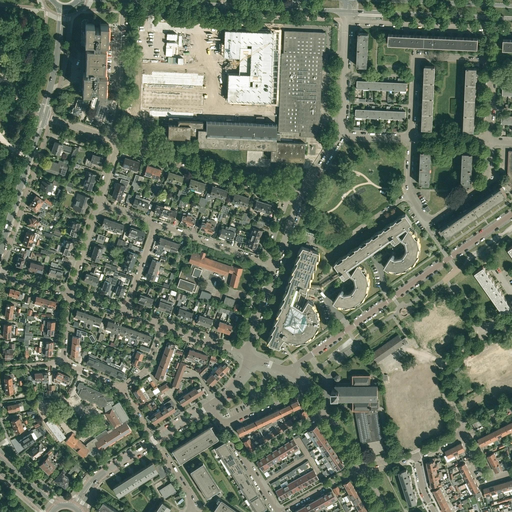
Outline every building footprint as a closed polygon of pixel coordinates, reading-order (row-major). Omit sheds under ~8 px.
[(97,88),(97,92),(106,93),(106,73),(98,73),(98,70),(105,70),(106,47),(99,46),(99,43),(108,43),(109,24),(100,24),(100,27),(94,27),(94,23),(85,23),(85,43),(93,43),(93,46),(86,46),(85,69),(92,69),(92,73),(83,72),(82,92),(91,92),(91,88),(97,88)] [(224,29),(222,74),(227,74),(226,90),(227,90),(226,101),(276,103),(279,32),(224,29)] [(164,125),(164,133),(168,134),(168,136),(168,137),(189,138),(189,137),(189,135),(197,135),(197,145),(238,147),(271,148),(270,159),(304,161),(304,142),(304,136),(319,137),(319,132),(322,67),(322,56),(322,55),(322,54),(320,54),(320,50),(325,51),(325,32),(282,30),(281,53),(278,128),(276,128),(276,124),(264,124),(264,120),(264,117),(256,116),(256,120),(256,123),(240,123),(206,121),(206,128),(202,128),(203,121),(179,120),(169,120),(168,124),(168,125),(164,125)] [(358,33),(358,42),(357,49),(368,50),(368,33),(358,33)] [(406,35),(403,35),(389,34),(388,44),(406,45),(406,35)] [(424,35),(421,35),(406,35),(406,45),(424,45),(424,35)] [(442,36),(439,36),(424,35),(424,45),(442,46),(442,36)] [(460,37),(457,37),(442,36),(442,46),(460,47),(460,37)] [(478,38),(475,38),(460,37),(460,47),(477,48),(478,38)] [(511,39),(503,39),(503,49),(511,49),(511,39)] [(357,49),(357,59),(357,66),(367,66),(368,50),(357,49)] [(425,65),(424,75),(424,81),(434,82),(435,66),(425,65)] [(476,84),(476,75),(476,68),(466,67),(466,83),(476,84)] [(139,70),(137,119),(169,120),(179,120),(203,121),(204,121),(206,73),(139,70)] [(424,81),(423,90),(423,97),(433,97),(434,82),(424,81)] [(475,99),(475,90),(476,84),(466,83),(465,86),(465,99),(475,99)] [(423,97),(423,106),(422,113),(433,113),(433,97),(423,97)] [(83,107),(86,108),(88,102),(78,99),(75,108),(73,107),(71,113),(78,115),(78,114),(81,115),(83,107)] [(474,115),(475,106),(475,99),(465,99),(464,115),(474,115)] [(109,110),(108,110),(109,107),(100,104),(99,107),(98,107),(95,116),(94,115),(92,122),(98,124),(98,123),(101,124),(104,115),(107,116),(109,110)] [(422,113),(422,122),(422,128),(432,129),(433,113),(422,113)] [(474,131),(474,122),(474,115),(464,115),(463,130),(474,131)] [(62,154),(63,150),(70,152),(71,147),(62,144),(54,142),(51,151),(62,154)] [(421,151),(420,160),(420,167),(430,168),(431,151),(421,151)] [(472,170),(472,160),(473,153),(463,152),(462,169),(472,170)] [(93,154),(91,160),(87,158),(85,164),(91,166),(92,162),(100,164),(102,157),(93,154)] [(125,168),(126,167),(129,168),(132,160),(125,158),(122,167),(125,168)] [(68,163),(59,160),(58,164),(48,161),(46,169),(57,173),(59,167),(62,168),(60,174),(65,175),(68,163)] [(136,172),(136,170),(139,162),(132,160),(129,168),(133,169),(132,170),(136,172)] [(144,174),(151,176),(154,167),(147,164),(144,174)] [(161,169),(154,167),(151,176),(158,179),(161,169)] [(420,167),(420,176),(419,184),(429,184),(430,168),(420,167)] [(471,186),(472,177),(472,170),(462,169),(461,186),(471,186)] [(85,176),(87,176),(86,179),(94,182),(96,174),(88,172),(87,171),(85,176)] [(166,180),(166,181),(173,183),(176,174),(169,172),(166,180)] [(183,176),(176,174),(173,183),(180,186),(180,184),(183,176)] [(52,191),(53,185),(59,186),(60,181),(51,178),(50,181),(48,181),(48,182),(42,181),(40,187),(43,188),(42,189),(48,191),(48,190),(52,191)] [(91,189),(94,182),(86,179),(84,187),(91,189)] [(122,192),(123,189),(125,189),(126,186),(127,186),(129,181),(121,179),(119,183),(117,183),(115,182),(114,187),(115,187),(114,189),(122,192)] [(191,179),(188,187),(185,186),(184,191),(182,191),(180,198),(184,199),(186,192),(188,193),(189,189),(191,190),(191,189),(195,190),(198,181),(191,179)] [(205,183),(198,181),(195,190),(202,193),(205,183)] [(152,196),(155,197),(158,190),(160,183),(157,182),(152,196)] [(447,237),(504,197),(507,195),(503,190),(505,189),(502,184),(500,186),(501,187),(442,229),(441,227),(438,229),(442,234),(444,232),(447,237)] [(216,197),(220,188),(212,186),(210,194),(207,193),(205,198),(208,199),(209,200),(210,198),(212,198),(213,196),(216,197)] [(227,190),(220,188),(216,197),(221,199),(220,201),(223,201),(223,200),(224,200),(224,199),(227,190)] [(123,196),(121,196),(122,192),(114,189),(112,196),(120,199),(122,200),(123,196)] [(89,197),(78,193),(73,208),(84,212),(89,197)] [(232,201),(231,202),(234,203),(233,206),(238,207),(239,204),(239,203),(242,195),(234,193),(232,201)] [(132,205),(139,208),(143,198),(139,197),(140,195),(136,194),(135,199),(132,205)] [(47,203),(43,201),(43,200),(36,195),(32,201),(44,209),(43,208),(47,203)] [(239,203),(239,204),(246,207),(246,206),(249,197),(242,195),(239,203)] [(146,210),(149,203),(150,201),(143,198),(139,208),(146,210)] [(256,213),(260,214),(264,202),(256,200),(253,209),(256,210),(255,212),(256,212),(256,213)] [(36,211),(38,208),(42,212),(44,209),(32,201),(29,206),(36,211)] [(267,216),(268,213),(271,204),(264,202),(260,214),(261,212),(264,213),(264,215),(267,216)] [(153,213),(160,215),(163,207),(156,204),(153,213)] [(160,215),(167,217),(169,209),(163,207),(160,215)] [(176,211),(169,209),(167,217),(173,220),(176,211)] [(180,222),(186,224),(189,215),(187,214),(184,212),(180,222)] [(190,213),(190,215),(189,215),(186,224),(192,226),(195,219),(196,217),(192,215),(193,214),(190,213)] [(337,260),(334,264),(341,273),(343,276),(342,276),(342,277),(343,278),(344,278),(350,274),(350,273),(347,268),(391,237),(392,239),(393,240),(393,241),(392,241),(393,242),(394,243),(395,243),(400,239),(401,238),(406,241),(408,249),(403,257),(395,258),(393,257),(394,255),(395,254),(394,253),(393,253),(392,254),(391,255),(391,256),(384,266),(389,269),(390,268),(396,269),(396,271),(407,268),(407,267),(411,263),(413,264),(419,255),(417,254),(418,248),(420,248),(418,237),(416,237),(413,232),(413,231),(409,228),(408,228),(407,227),(401,237),(400,237),(398,234),(397,233),(409,225),(412,223),(406,214),(402,215),(403,217),(398,220),(396,219),(394,222),(390,223),(391,225),(386,229),(384,227),(382,230),(378,232),(379,233),(374,237),(373,236),(370,239),(366,240),(367,242),(362,245),(361,244),(358,247),(355,248),(355,250),(350,253),(349,252),(346,255),(343,256),(343,258),(338,262),(337,260)] [(35,226),(36,223),(38,223),(39,221),(38,220),(36,220),(36,219),(31,217),(31,218),(29,218),(27,224),(35,226)] [(102,225),(105,227),(104,229),(107,230),(110,220),(104,218),(102,225)] [(200,229),(206,231),(209,219),(207,219),(206,220),(203,219),(202,222),(200,229)] [(211,223),(209,222),(210,219),(209,219),(206,231),(212,233),(214,226),(215,223),(212,221),(211,223)] [(111,229),(114,230),(117,222),(110,220),(107,230),(107,231),(109,232),(110,230),(110,231),(111,229)] [(73,221),(72,224),(71,224),(70,227),(68,226),(78,230),(80,223),(73,221)] [(114,230),(113,234),(115,234),(116,233),(117,233),(117,231),(121,232),(123,225),(117,222),(114,230)] [(76,236),(78,230),(68,226),(66,232),(69,233),(76,236)] [(222,227),(219,235),(225,238),(228,230),(229,228),(229,227),(226,226),(226,227),(225,228),(222,227)] [(228,230),(225,238),(232,240),(234,232),(236,228),(230,226),(229,227),(229,228),(228,230)] [(128,235),(127,237),(134,239),(138,229),(131,227),(128,235)] [(254,227),(251,233),(260,236),(262,230),(254,227)] [(145,232),(138,229),(134,239),(141,242),(142,239),(145,232)] [(33,240),(36,241),(36,240),(39,241),(40,240),(36,238),(38,234),(30,232),(31,231),(28,230),(27,231),(25,237),(33,240)] [(251,233),(249,239),(258,242),(260,236),(251,233)] [(33,240),(25,237),(23,243),(23,244),(26,245),(26,244),(31,246),(32,243),(39,245),(40,242),(39,241),(36,240),(36,241),(33,240)] [(160,237),(158,244),(158,245),(158,247),(161,248),(159,252),(156,250),(155,253),(160,255),(161,254),(162,252),(163,248),(166,239),(160,237)] [(172,242),(166,239),(163,248),(169,250),(169,251),(172,242)] [(247,245),(255,248),(258,242),(249,239),(247,245)] [(67,240),(65,243),(64,243),(63,246),(72,249),(74,242),(67,240)] [(178,244),(172,242),(169,251),(169,250),(169,251),(175,253),(178,244)] [(70,255),(72,249),(63,246),(62,248),(61,248),(60,251),(62,252),(70,255)] [(95,246),(93,252),(101,254),(102,252),(101,251),(102,248),(95,246)] [(312,270),(313,268),(313,267),(315,267),(315,261),(316,258),(318,258),(318,252),(302,246),(298,252),(299,253),(299,255),(295,260),(296,261),(295,264),(292,269),(293,270),(292,272),(289,278),(290,279),(289,281),(286,287),(287,288),(286,290),(282,296),(284,297),(283,299),(279,305),(281,306),(280,308),(276,313),(278,314),(277,317),(273,322),(275,323),(274,325),(270,331),(272,332),(271,334),(267,340),(269,341),(268,343),(278,347),(279,347),(280,347),(280,346),(280,345),(279,344),(283,338),(287,341),(288,340),(294,341),(294,342),(305,340),(305,338),(310,335),(311,336),(317,326),(316,326),(317,319),(318,319),(316,308),(315,309),(312,305),(313,303),(307,299),(308,292),(310,293),(311,289),(310,289),(309,288),(308,287),(308,286),(309,278),(310,276),(311,276),(312,270)] [(22,254),(22,255),(21,258),(19,257),(19,258),(18,257),(17,260),(18,260),(17,265),(22,267),(24,258),(25,255),(26,256),(27,251),(21,250),(20,253),(22,254)] [(129,251),(126,257),(135,260),(137,254),(129,251)] [(233,271),(230,283),(229,285),(230,285),(230,286),(234,287),(234,286),(236,287),(240,274),(241,274),(242,268),(234,266),(234,267),(204,257),(205,253),(201,251),(200,254),(192,252),(189,262),(192,263),(190,270),(182,268),(178,278),(180,278),(177,286),(192,291),(195,292),(199,279),(198,279),(199,277),(202,269),(198,268),(199,265),(226,275),(229,270),(233,271)] [(98,261),(99,257),(100,258),(101,254),(93,252),(91,258),(98,261)] [(61,260),(61,259),(59,258),(58,262),(62,263),(67,265),(69,259),(63,257),(62,260),(61,260)] [(126,257),(124,263),(133,266),(135,260),(126,257)] [(152,259),(150,265),(158,268),(160,262),(152,259)] [(29,269),(35,270),(37,263),(31,262),(29,269)] [(48,274),(54,276),(57,266),(58,264),(52,262),(48,274)] [(43,269),(42,269),(43,265),(37,263),(35,270),(38,271),(38,272),(42,273),(43,269)] [(131,272),(133,266),(124,263),(124,265),(123,265),(122,268),(122,269),(131,272)] [(363,266),(359,264),(358,263),(351,274),(355,276),(357,285),(352,292),(344,294),(342,293),(344,291),(344,290),(344,289),(343,289),(342,289),(340,292),(333,302),(338,305),(339,304),(345,305),(345,306),(356,304),(356,302),(361,299),(362,300),(368,290),(367,290),(368,284),(369,283),(367,273),(365,273),(362,268),(363,266)] [(150,265),(148,271),(156,274),(158,268),(150,265)] [(63,270),(61,269),(61,267),(59,267),(60,266),(57,266),(54,276),(61,278),(62,273),(64,274),(65,271),(63,270)] [(492,280),(490,277),(483,266),(475,272),(484,286),(492,280)] [(92,272),(93,272),(90,283),(96,285),(99,278),(99,277),(100,275),(95,273),(96,270),(93,269),(92,272)] [(154,280),(155,276),(156,274),(148,271),(146,277),(154,280)] [(90,283),(93,272),(92,272),(90,272),(89,274),(86,273),(84,280),(90,283)] [(105,280),(102,289),(107,291),(108,291),(111,283),(113,278),(109,276),(109,278),(106,277),(105,280)] [(125,288),(121,286),(123,282),(120,280),(118,285),(115,294),(122,296),(125,288)] [(502,293),(492,280),(484,286),(494,299),(502,293)] [(23,295),(19,294),(20,291),(10,288),(8,294),(18,297),(17,299),(18,299),(17,299),(21,300),(23,295)] [(202,290),(199,297),(209,301),(211,293),(202,290)] [(511,307),(510,305),(502,293),(494,299),(503,313),(511,307)] [(137,301),(144,304),(146,296),(140,294),(137,301)] [(37,304),(37,303),(41,304),(43,298),(36,296),(34,302),(35,303),(37,304)] [(144,304),(150,306),(153,299),(146,296),(144,304)] [(225,296),(223,303),(232,306),(235,299),(225,296)] [(47,307),(47,306),(49,299),(43,298),(41,304),(42,305),(44,306),(44,305),(45,305),(45,307),(47,307)] [(166,303),(167,301),(166,300),(161,298),(160,301),(157,308),(163,310),(166,303)] [(52,310),(53,308),(55,308),(56,309),(57,305),(55,304),(56,301),(49,299),(47,306),(47,308),(50,309),(52,310)] [(172,305),(166,303),(163,310),(170,313),(172,305)] [(180,306),(179,308),(177,315),(183,317),(186,310),(187,307),(183,305),(182,307),(180,306)] [(447,311),(444,312),(448,321),(456,317),(451,307),(446,310),(447,311)] [(75,316),(81,319),(83,312),(77,310),(75,316)] [(192,313),(186,310),(183,317),(190,320),(192,313)] [(85,327),(87,323),(86,323),(89,314),(83,312),(81,319),(84,320),(84,322),(82,326),(85,327)] [(95,316),(89,314),(86,323),(87,323),(93,325),(93,323),(95,316)] [(197,322),(203,324),(206,317),(199,315),(197,322)] [(104,323),(100,321),(101,318),(95,316),(93,323),(99,325),(98,327),(99,328),(98,332),(100,333),(101,333),(102,328),(104,323)] [(203,324),(209,326),(212,319),(206,317),(203,324)] [(463,327),(459,320),(433,335),(439,346),(455,336),(453,333),(463,327)] [(106,327),(105,329),(111,331),(111,332),(112,329),(114,323),(108,321),(106,327)] [(217,329),(223,331),(225,323),(220,321),(217,329)] [(112,329),(111,332),(114,332),(113,333),(117,334),(118,331),(120,325),(114,323),(112,329)] [(229,333),(231,334),(233,329),(230,328),(231,326),(225,323),(223,331),(229,333)] [(117,334),(119,335),(123,336),(124,334),(126,327),(120,325),(118,331),(117,334)] [(43,331),(44,331),(44,334),(46,334),(51,334),(54,335),(54,328),(40,327),(39,328),(40,328),(40,330),(43,330),(43,331)] [(124,334),(123,336),(126,337),(125,337),(129,338),(130,336),(132,329),(126,327),(124,334)] [(132,329),(130,336),(136,338),(138,331),(132,329)] [(138,331),(136,338),(142,340),(145,334),(138,331)] [(72,336),(72,343),(80,344),(81,344),(82,334),(79,333),(80,332),(77,332),(77,334),(76,337),(72,336)] [(145,334),(142,340),(150,343),(151,339),(150,338),(151,336),(145,334)] [(399,335),(372,353),(378,361),(404,343),(405,344),(408,342),(405,338),(402,340),(399,335)] [(434,340),(434,342),(435,341),(432,335),(424,339),(426,344),(434,340)] [(167,341),(165,347),(173,350),(175,344),(167,341)] [(13,357),(13,348),(15,348),(15,343),(8,343),(8,348),(3,348),(3,352),(5,352),(5,357),(5,359),(12,359),(11,357),(13,357)] [(52,355),(52,348),(42,347),(34,346),(34,350),(36,350),(36,352),(41,352),(41,350),(42,350),(42,352),(41,353),(41,355),(42,356),(43,356),(45,355),(45,354),(52,355)] [(165,347),(163,353),(171,356),(173,350),(165,347)] [(186,356),(193,358),(195,351),(189,349),(186,356)] [(133,356),(135,357),(141,359),(143,353),(137,351),(136,353),(133,352),(132,355),(133,356)] [(193,358),(198,361),(201,353),(195,351),(193,358)] [(163,353),(161,359),(168,362),(171,356),(163,353)] [(207,355),(201,353),(198,361),(205,363),(207,355)] [(86,362),(92,365),(95,359),(89,356),(86,362)] [(138,367),(138,365),(139,365),(141,359),(135,357),(132,363),(133,363),(133,365),(138,367)] [(92,365),(98,368),(101,362),(95,359),(92,365)] [(161,359),(159,365),(166,368),(168,362),(161,359)] [(98,368),(104,371),(107,364),(101,362),(98,368)] [(224,362),(221,364),(220,364),(219,365),(225,372),(229,367),(224,362)] [(124,372),(122,371),(125,365),(121,363),(120,367),(115,376),(121,379),(124,372)] [(104,371),(110,373),(112,367),(107,364),(104,371)] [(110,373),(115,376),(120,367),(114,364),(112,367),(110,373)] [(159,365),(157,371),(164,374),(166,368),(159,365)] [(221,376),(225,372),(219,365),(217,367),(218,368),(215,371),(221,376)] [(511,368),(499,374),(500,375),(492,379),(493,381),(492,382),(497,392),(511,384),(511,368)] [(60,383),(61,381),(64,374),(58,371),(55,378),(58,379),(57,382),(60,383)] [(154,377),(162,380),(164,374),(157,371),(154,377)] [(215,371),(211,375),(216,381),(221,376),(215,371)] [(35,376),(31,376),(31,380),(35,380),(39,380),(42,379),(42,382),(41,372),(34,373),(35,376)] [(12,381),(12,377),(11,374),(4,375),(4,379),(3,379),(4,382),(5,381),(5,384),(15,383),(14,381),(12,381)] [(61,381),(67,384),(69,384),(71,381),(69,380),(70,377),(64,374),(61,381)] [(332,389),(332,396),(335,396),(335,400),(337,400),(337,402),(351,402),(351,406),(349,406),(349,409),(351,409),(353,409),(353,410),(356,410),(362,441),(381,437),(382,439),(377,407),(378,407),(378,401),(377,401),(377,399),(378,399),(378,384),(377,384),(377,383),(370,383),(370,374),(352,374),(352,375),(350,375),(350,376),(349,376),(349,378),(350,378),(351,383),(339,383),(339,380),(340,378),(340,376),(339,375),(337,375),(335,376),(335,378),(337,380),(337,383),(336,383),(337,385),(335,385),(335,389),(332,389)] [(423,414),(406,416),(409,434),(440,429),(437,413),(439,412),(433,374),(416,377),(422,411),(423,411),(423,414)] [(212,385),(216,381),(211,375),(206,380),(212,385)] [(105,413),(114,427),(107,431),(106,430),(94,437),(95,438),(90,441),(91,441),(90,442),(87,443),(86,445),(86,444),(85,445),(74,436),(75,435),(73,433),(65,441),(72,447),(74,446),(78,450),(77,451),(83,457),(85,455),(85,456),(89,452),(92,456),(94,454),(95,452),(97,450),(99,450),(99,449),(100,450),(131,430),(127,424),(129,423),(128,420),(127,419),(129,418),(119,402),(114,404),(112,400),(113,398),(111,396),(109,396),(108,395),(108,393),(106,393),(106,394),(104,394),(83,384),(82,382),(79,382),(77,387),(79,390),(77,392),(79,394),(82,399),(87,398),(90,402),(96,402),(99,406),(104,406),(105,413)] [(6,390),(6,394),(10,394),(9,393),(13,392),(13,386),(15,385),(15,383),(5,384),(5,386),(4,386),(5,390),(6,390)] [(133,391),(137,397),(145,391),(141,384),(138,387),(139,388),(133,391)] [(199,385),(194,388),(198,395),(204,392),(199,385)] [(194,388),(189,392),(193,398),(198,395),(194,388)] [(146,391),(145,391),(137,397),(141,403),(149,397),(145,392),(146,391)] [(189,392),(184,395),(188,402),(193,398),(189,392)] [(178,399),(182,405),(188,402),(184,395),(178,399)] [(301,405),(300,406),(297,399),(290,403),(291,404),(293,410),(294,410),(296,416),(299,413),(304,410),(301,405)] [(21,402),(8,405),(9,411),(10,412),(16,411),(16,410),(19,409),(19,406),(21,406),(21,402)] [(171,403),(166,407),(170,413),(175,410),(171,403)] [(288,412),(293,410),(291,404),(285,407),(288,412)] [(166,407),(160,410),(165,417),(170,413),(166,407)] [(282,415),(288,412),(285,407),(279,409),(282,415)] [(255,420),(255,421),(258,427),(262,434),(263,436),(258,439),(261,444),(293,424),(290,419),(285,422),(282,415),(279,409),(255,420)] [(160,410),(155,413),(159,420),(165,417),(160,410)] [(302,418),(307,414),(304,410),(299,413),(302,418)] [(155,413),(150,417),(154,424),(159,420),(155,413)] [(11,420),(14,426),(21,424),(19,417),(15,419),(15,418),(11,419),(12,420),(11,420)] [(252,429),(258,427),(255,421),(249,424),(252,429)] [(24,429),(21,424),(14,426),(16,432),(17,433),(20,432),(19,431),(24,429)] [(249,424),(244,426),(246,432),(252,429),(249,424)] [(198,433),(172,450),(177,459),(176,460),(178,463),(179,462),(180,462),(210,443),(211,443),(218,438),(218,437),(220,436),(218,433),(216,434),(210,425),(199,432),(198,433)] [(236,428),(239,435),(242,439),(245,437),(243,434),(247,433),(246,432),(244,426),(243,425),(236,428)] [(309,430),(308,430),(306,432),(310,437),(312,435),(320,430),(316,425),(312,428),(311,427),(308,429),(309,430)] [(505,426),(500,429),(503,435),(508,432),(505,426)] [(500,429),(494,431),(497,438),(503,435),(500,429)] [(320,430),(312,435),(315,440),(323,435),(323,434),(324,434),(322,431),(321,432),(320,430)] [(494,431),(489,434),(492,440),(497,438),(494,431)] [(489,434),(483,437),(487,443),(492,440),(489,434)] [(28,435),(20,440),(24,446),(31,442),(33,444),(37,441),(35,438),(34,439),(33,437),(30,438),(28,435)] [(323,435),(315,440),(319,445),(327,440),(323,435)] [(481,446),(487,443),(483,437),(478,439),(481,446)] [(249,438),(243,441),(246,446),(252,443),(249,438)] [(287,442),(293,452),(293,453),(300,449),(293,438),(287,442)] [(327,440),(319,445),(322,450),(330,445),(329,443),(330,442),(328,440),(327,440)] [(215,447),(219,453),(228,447),(224,442),(215,447)] [(293,452),(287,442),(281,446),(286,456),(293,452)] [(250,451),(255,448),(252,443),(246,446),(250,451)] [(461,443),(456,446),(459,452),(465,449),(461,443)] [(43,450),(41,447),(42,446),(40,444),(31,451),(28,453),(30,456),(31,455),(34,458),(43,450)] [(330,445),(322,450),(326,455),(334,450),(333,449),(334,449),(332,446),(331,447),(330,445)] [(286,456),(281,446),(274,450),(280,459),(286,456)] [(456,446),(451,448),(454,455),(459,452),(456,446)] [(231,452),(228,447),(219,453),(222,458),(231,452)] [(445,451),(447,455),(448,458),(454,455),(451,448),(445,451)] [(280,459),(274,450),(268,454),(274,463),(280,459)] [(334,450),(326,455),(324,457),(327,462),(329,460),(337,455),(334,450)] [(234,457),(231,452),(222,458),(225,463),(234,457)] [(494,452),(487,456),(490,461),(496,458),(494,452)] [(274,463),(268,454),(262,458),(268,467),(274,463)] [(337,455),(329,460),(327,462),(331,466),(332,465),(340,460),(339,458),(340,457),(338,455),(337,455)] [(48,457),(47,458),(40,465),(44,469),(51,462),(49,460),(51,459),(48,457)] [(237,462),(234,457),(225,463),(228,468),(237,462)] [(62,459),(58,463),(58,464),(60,466),(61,465),(64,462),(66,460),(64,458),(62,459)] [(258,465),(262,471),(263,473),(269,469),(268,467),(262,458),(256,462),(256,463),(257,465),(258,465)] [(435,463),(435,461),(436,460),(435,458),(429,459),(429,462),(427,462),(427,465),(425,465),(426,467),(440,465),(440,462),(437,462),(437,463),(435,463)] [(490,461),(493,467),(499,463),(496,458),(490,461)] [(340,460),(332,465),(331,466),(334,472),(337,470),(337,471),(340,469),(339,468),(344,465),(340,460)] [(57,465),(58,464),(58,463),(56,462),(55,463),(52,461),(51,462),(44,469),(48,473),(55,466),(57,465)] [(147,465),(145,466),(144,467),(145,467),(139,470),(145,479),(146,478),(145,477),(148,476),(154,472),(156,470),(157,471),(158,470),(157,469),(155,466),(152,462),(147,465)] [(199,465),(190,470),(199,485),(200,486),(207,497),(215,492),(216,491),(217,493),(220,491),(219,489),(220,489),(203,462),(202,463),(201,462),(199,463),(199,465)] [(241,467),(237,462),(228,468),(232,473),(241,467)] [(73,467),(72,468),(75,470),(78,472),(82,468),(76,463),(73,467)] [(459,466),(462,471),(468,469),(465,463),(459,466)] [(496,472),(501,469),(502,469),(499,463),(493,467),(496,472)] [(244,472),(241,467),(232,473),(235,478),(244,472)] [(307,473),(312,482),(319,479),(313,469),(307,473)] [(411,479),(410,475),(409,475),(406,469),(398,472),(404,488),(412,485),(410,479),(411,479)] [(462,471),(465,477),(470,474),(468,469),(462,471)] [(59,483),(60,483),(66,476),(63,474),(65,472),(63,470),(58,475),(58,476),(55,480),(56,480),(55,481),(58,483),(59,483)] [(134,473),(132,475),(126,479),(131,486),(132,487),(133,487),(133,486),(135,484),(141,481),(141,480),(144,478),(144,479),(145,479),(139,470),(135,473),(134,473)] [(247,477),(244,472),(235,478),(238,483),(247,477)] [(300,476),(306,486),(312,482),(307,473),(300,476)] [(465,477),(468,482),(473,479),(470,474),(465,477)] [(71,480),(66,476),(60,483),(65,487),(68,483),(68,484),(71,480)] [(294,480),(300,489),(306,486),(300,476),(294,480)] [(241,488),(250,482),(247,477),(238,483),(241,488)] [(118,495),(127,490),(129,489),(129,488),(131,486),(126,479),(122,481),(119,483),(113,487),(118,495)] [(476,485),(473,479),(468,482),(468,483),(465,484),(467,486),(469,485),(470,488),(476,485)] [(288,483),(293,493),(300,489),(294,480),(288,483)] [(349,480),(343,483),(346,489),(352,485),(349,480)] [(435,488),(435,486),(440,485),(442,484),(442,485),(444,484),(444,481),(441,482),(439,482),(438,480),(430,481),(431,484),(429,484),(430,487),(430,489),(435,488)] [(254,487),(250,482),(241,488),(244,493),(254,487)] [(171,483),(165,486),(170,493),(172,492),(175,490),(171,483)] [(282,487),(287,496),(293,493),(288,483),(282,487)] [(346,489),(349,494),(355,490),(352,485),(346,489)] [(416,495),(415,491),(414,492),(412,485),(404,488),(409,505),(417,502),(415,496),(416,495)] [(470,488),(473,493),(479,490),(476,485),(470,488)] [(160,490),(164,497),(167,495),(170,493),(165,486),(160,490)] [(440,487),(433,490),(435,493),(434,494),(435,496),(445,491),(443,488),(444,488),(443,486),(440,487)] [(257,492),(254,487),(244,493),(248,498),(257,492)] [(287,496),(282,487),(275,491),(279,497),(278,497),(279,500),(280,499),(281,500),(287,496)] [(483,489),(485,496),(491,494),(489,487),(483,489)] [(326,493),(331,501),(332,503),(337,500),(332,490),(326,493)] [(349,494),(352,499),(358,495),(355,490),(349,494)] [(437,497),(438,500),(447,495),(446,493),(445,491),(435,496),(436,497),(437,497)] [(260,497),(257,492),(248,498),(251,503),(260,497)] [(321,496),(326,504),(327,506),(332,503),(331,501),(326,493),(324,494),(324,493),(321,495),(321,496)] [(352,499),(355,504),(361,500),(358,495),(352,499)] [(439,503),(440,504),(449,500),(448,497),(447,495),(438,500),(440,502),(439,503)] [(326,504),(321,496),(316,499),(320,507),(326,504)] [(263,503),(260,497),(251,503),(254,508),(263,503)] [(217,504),(212,511),(238,511),(232,507),(231,506),(225,502),(221,499),(220,499),(220,500),(218,498),(216,501),(218,502),(217,504)] [(310,502),(315,510),(316,511),(322,509),(320,507),(316,499),(314,500),(313,499),(310,501),(311,501),(310,502)] [(355,504),(358,509),(364,506),(361,500),(355,504)] [(441,506),(443,509),(452,504),(451,502),(450,502),(449,500),(440,504),(440,506),(441,506)] [(96,510),(99,511),(114,511),(116,510),(103,501),(96,510)] [(160,504),(156,510),(156,511),(155,511),(166,511),(167,511),(170,507),(162,501),(161,501),(161,502),(162,503),(160,505),(160,504)] [(311,511),(315,510),(310,502),(305,505),(309,511),(311,511)] [(260,511),(267,508),(263,503),(254,508),(256,511),(260,511)]
